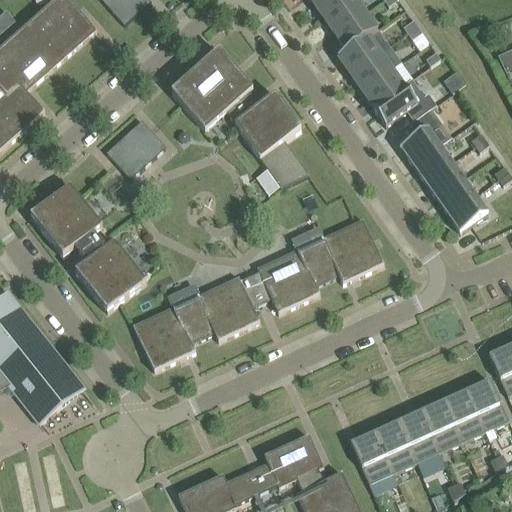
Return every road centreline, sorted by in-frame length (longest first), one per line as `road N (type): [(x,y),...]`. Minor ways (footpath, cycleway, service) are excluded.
road 1 (residential): [(0,230),(143,420),(166,421),(413,306),(437,283)]
road 2 (residential): [(247,0),(427,254),(437,283)]
road 3 (residential): [(0,200),(229,0)]
